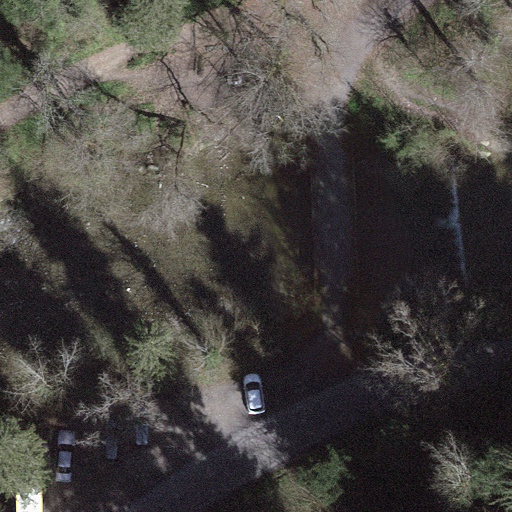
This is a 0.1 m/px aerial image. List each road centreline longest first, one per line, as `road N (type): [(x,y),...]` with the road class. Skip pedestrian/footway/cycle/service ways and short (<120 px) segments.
road 1 (track): [(364,13),(326,118),(342,407)]
road 2 (residential): [(511,352),(342,407),(241,458),(176,511)]
